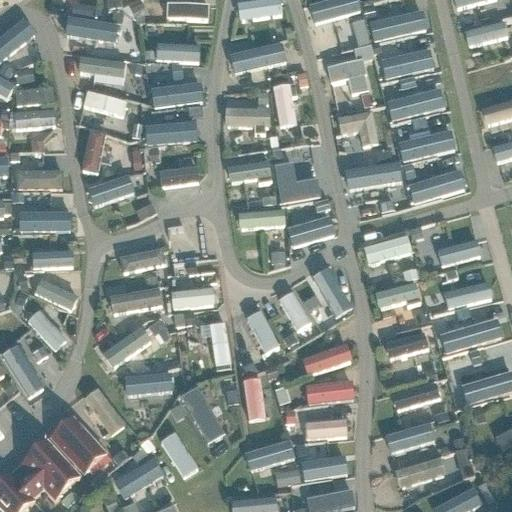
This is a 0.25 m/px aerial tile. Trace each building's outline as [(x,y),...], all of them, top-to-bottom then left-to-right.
[(120,3),(107,5),(109,14),(121,12),(120,3)] [(140,4),(128,10),(132,18),(143,12),(140,4)] [(292,31),(284,33),(286,43),(294,41),(292,31)] [(155,56),(144,56),(144,65),(155,65),(155,56)] [(130,68),(129,77),(141,78),(142,70),(130,68)] [(3,69),(0,75),(0,78),(8,83),(13,75),(3,69)] [(181,70),(172,71),(173,84),(182,83),(181,70)] [(28,73),(14,76),(17,90),(31,87),(28,73)] [(304,77),(296,79),(298,92),(307,90),(304,77)] [(202,111),(188,112),(188,121),(202,120),(202,111)] [(1,113),(0,122),(0,123),(8,125),(9,114),(1,113)] [(424,122),(411,125),(413,134),(426,131),(424,122)] [(133,129),(131,142),(140,143),(142,130),(133,129)] [(42,146),(31,147),(32,156),(43,155),(42,146)] [(158,154),(149,155),(150,168),(159,167),(158,154)] [(140,160),(133,161),(134,174),(141,174),(140,160)] [(23,198),(11,198),(12,207),(23,207),(23,198)] [(274,201),(261,202),(262,210),(274,209),(274,201)] [(326,205),(313,209),(316,218),(329,214),(326,205)] [(146,211),(136,217),(140,224),(150,219),(146,211)] [(7,229),(0,229),(0,238),(8,238),(7,229)] [(284,259),(271,259),(271,269),(285,268),(284,259)] [(13,261),(4,261),(4,273),(13,273),(13,261)] [(23,268),(15,269),(16,280),(24,279),(23,268)] [(26,281),(18,282),(19,294),(27,293),(26,281)] [(157,282),(145,284),(147,293),(159,291),(157,282)] [(19,296),(15,308),(23,312),(28,299),(19,296)] [(314,300),(303,307),(308,316),(320,309),(314,300)] [(158,325),(148,332),(154,341),(164,334),(158,325)] [(293,338),(283,344),(287,353),(298,347),(293,338)] [(43,351),(32,358),(37,366),(48,359),(43,351)] [(274,372),(265,376),(269,384),(277,381),(274,372)] [(8,386),(1,390),(7,400),(14,396),(8,386)] [(285,392),(275,395),(277,404),(288,401),(285,392)] [(236,396),(226,398),(228,411),(238,410),(236,396)] [(294,415),(285,416),(286,429),(295,428),(294,415)] [(49,444),(82,480),(104,459),(72,424),(49,444)] [(79,482),(46,447),(21,470),(28,477),(43,493),(54,505),(79,482)] [(304,448),(295,450),(297,461),(305,459),(304,448)] [(141,453),(131,462),(140,471),(149,462),(141,453)] [(298,474),(290,475),(291,488),(299,486),(298,474)] [(10,480),(0,489),(0,511),(26,511),(35,504),(33,502),(43,493),(28,477),(17,488),(10,480)] [(77,501),(72,495),(61,505),(67,511),(77,501)] [(117,511),(110,495),(101,499),(106,511),(117,511)]
